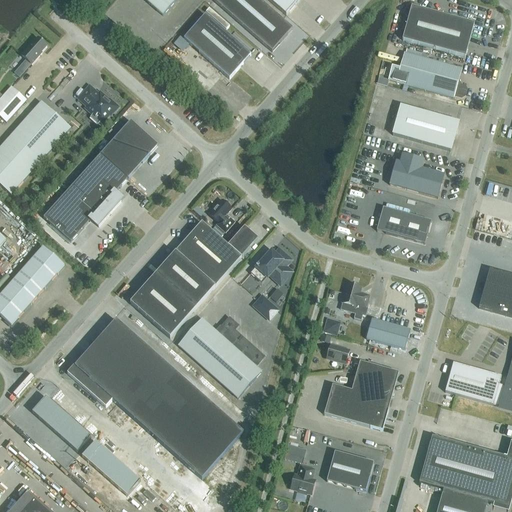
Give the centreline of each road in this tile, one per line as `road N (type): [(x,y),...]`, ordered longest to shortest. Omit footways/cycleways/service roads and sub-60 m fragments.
road 1 (unclassified): [(21,383),(219,161)]
road 2 (unclassified): [(219,161),(332,254),(446,285)]
road 3 (unclassified): [(511,42),(446,285)]
road 4 (unclassified): [(446,285),(383,511)]
road 5 (unclassified): [(56,15),(219,161)]
road 6 (unclassified): [(219,161),(362,0)]
